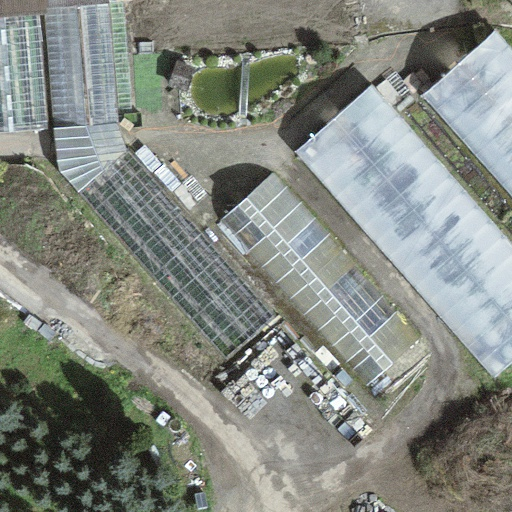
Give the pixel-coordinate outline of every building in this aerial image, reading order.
[(0,0),(0,132),(47,128),(37,11),(43,11),(53,128),(118,123),(108,0),(112,0),(0,0)] [(511,49),(494,29),(422,94),(511,195),(511,49)] [(511,243),(371,83),(295,150),(494,377),(511,361),(511,243)] [(118,123),(53,128),(58,170),(225,361),(277,315),(128,146),(118,123)] [(219,219),(366,385),(418,339),(272,172),(219,219)] [(257,383),(302,344),(282,321),(236,361),(257,383)]
